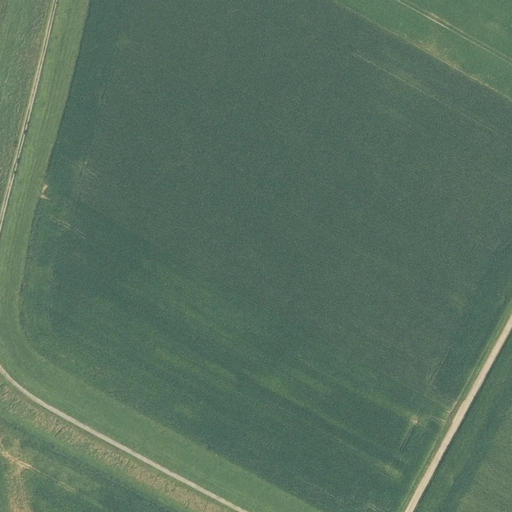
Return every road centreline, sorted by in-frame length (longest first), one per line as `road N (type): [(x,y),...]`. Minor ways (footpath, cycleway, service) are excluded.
road 1 (track): [(248,511),(21,390),(0,366)]
road 2 (track): [(0,238),(55,0)]
road 3 (unclassified): [(410,511),(511,322)]
